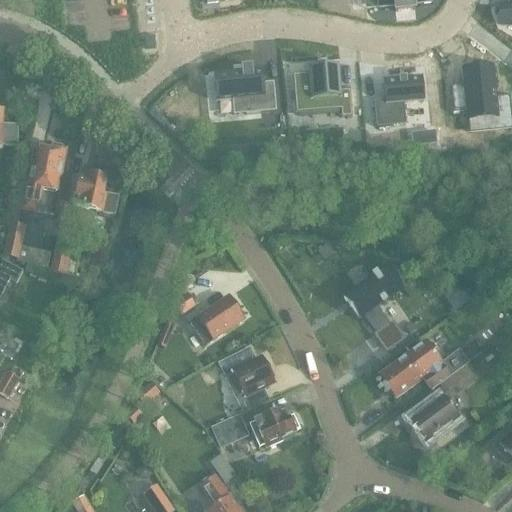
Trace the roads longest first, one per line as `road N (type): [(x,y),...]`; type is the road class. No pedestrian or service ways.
road 1 (residential): [(357,474),(292,315),(223,214),(149,142)]
road 2 (residential): [(182,48),(252,30),(398,45),(447,35),(468,0)]
road 3 (unclassified): [(115,112),(58,58),(0,28)]
